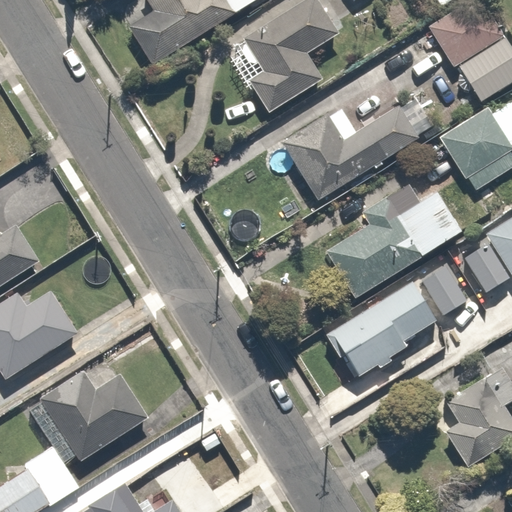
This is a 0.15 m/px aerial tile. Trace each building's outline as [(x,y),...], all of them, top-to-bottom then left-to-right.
[(146,63),(228,12),(220,0),(143,0),(148,8),(122,24),(146,63)] [(220,0),(228,12),(248,0),(220,0)] [(263,113),(318,77),(301,51),(332,31),(312,0),(299,0),(243,37),(264,69),(243,83),(263,113)] [(480,0),(462,0),(424,26),(449,64),(500,29),(480,0)] [(511,49),(501,34),(454,66),(479,102),(511,78),(511,49)] [(275,138),(311,198),(413,136),(378,76),(275,138)] [(436,137),(485,212),(502,200),(489,179),(511,164),(511,159),(505,150),(511,145),(511,88),(436,137)] [(399,210),(386,189),(357,207),(365,219),(323,245),(354,295),(458,231),(432,190),(399,210)] [(479,295),(511,274),(511,210),(450,249),(479,295)] [(0,283),(33,262),(1,215),(0,215),(0,283)] [(437,262),(325,333),(352,374),(463,303),(437,262)] [(0,298),(0,378),(69,335),(33,277),(0,298)] [(144,417),(116,373),(89,390),(79,374),(26,407),(50,445),(64,467),(144,417)] [(446,426),(437,432),(459,463),(511,426),(511,423),(481,378),(435,410),(446,426)] [(47,508),(78,489),(64,467),(50,445),(0,476),(0,511),(29,511),(44,503),(47,508)] [(87,486),(94,496),(68,511),(174,511),(166,499),(146,511),(135,511),(116,481),(110,472),(87,486)]
